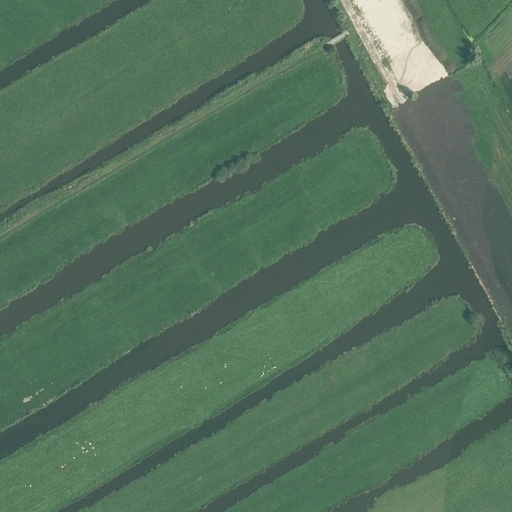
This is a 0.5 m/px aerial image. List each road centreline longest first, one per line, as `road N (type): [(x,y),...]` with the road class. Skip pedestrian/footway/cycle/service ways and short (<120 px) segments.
road 1 (track): [(0,236),(358,30)]
road 2 (track): [(511,317),(358,30)]
